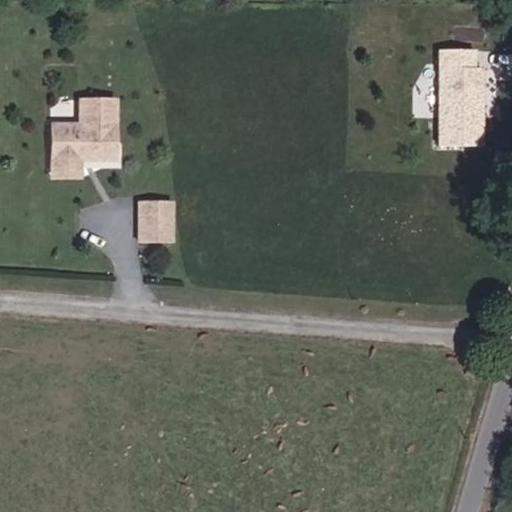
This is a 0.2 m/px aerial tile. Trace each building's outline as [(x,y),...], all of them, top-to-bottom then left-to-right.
[(486,148),(486,81),(482,81),(482,70),(479,70),(479,52),(444,52),(444,148),(486,148)] [(94,161),(117,161),(117,101),(81,101),(81,125),(54,125),(53,161),(82,161),(86,156),(94,156),(94,161)] [(82,161),(53,161),(53,178),(82,178),(82,161)] [(173,204),(141,203),(141,224),(173,225),(173,204)] [(173,225),(141,224),(141,241),(173,242),(173,225)]
